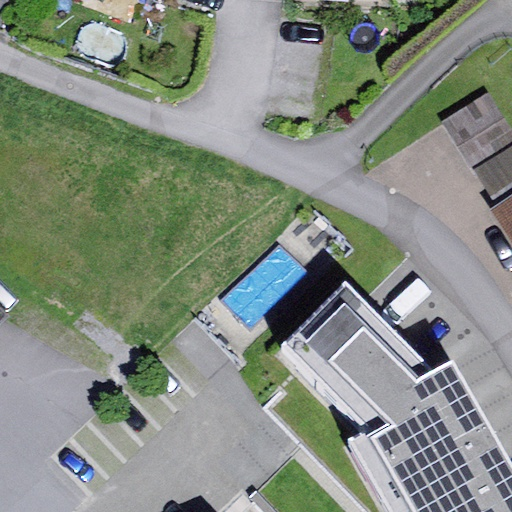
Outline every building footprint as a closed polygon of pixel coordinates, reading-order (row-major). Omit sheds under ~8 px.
[(139,0),(97,0),(95,6),(133,19),(139,0)] [(442,123),(471,168),(474,167),(511,142),(511,130),(489,94),(442,123)] [(511,142),(474,167),(499,205),(511,197),(511,142)] [(511,242),(511,197),(499,205),(493,211),(511,242)] [(511,511),(511,461),(455,357),(434,368),(343,279),(283,341),(385,423),(350,441),(389,511),(511,511)] [(0,317),(8,310),(0,301),(0,317)]
